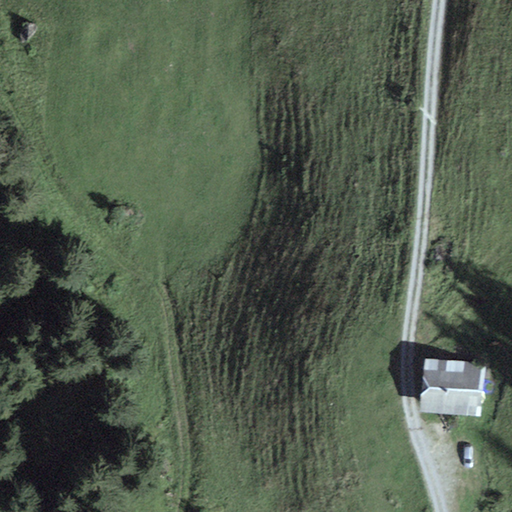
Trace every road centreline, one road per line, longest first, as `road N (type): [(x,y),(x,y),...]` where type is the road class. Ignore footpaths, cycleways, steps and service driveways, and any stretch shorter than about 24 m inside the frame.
road 1 (unclassified): [(440,0),(407,393),(442,511)]
road 2 (track): [(184,511),(187,439),(164,292),(67,215),(9,104),(0,68)]
